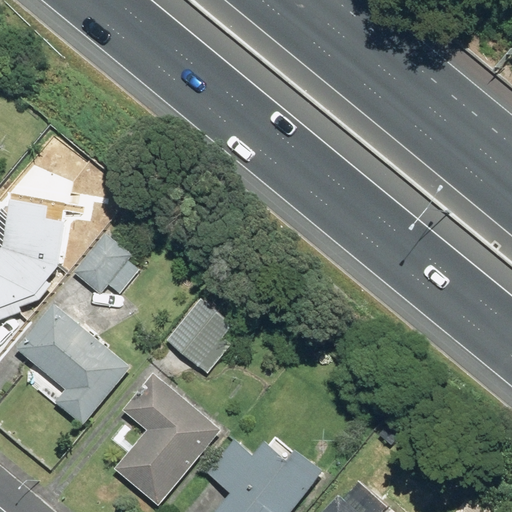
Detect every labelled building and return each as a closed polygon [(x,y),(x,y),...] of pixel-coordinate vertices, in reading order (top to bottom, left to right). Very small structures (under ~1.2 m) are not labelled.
[(26,195),(17,243),(0,264),(0,321),(31,310),(30,305),(52,298),(64,283),(60,279),(72,264),(81,219),(62,216),(65,202),(26,195)] [(111,235),(78,271),(103,294),(110,287),(119,295),(143,270),(132,259),(134,256),(111,235)] [(207,297),(169,341),(211,376),(248,333),(207,297)] [(141,365),(65,299),(24,347),(73,389),(64,398),(92,422),(141,365)] [(124,465),(168,502),(233,426),(164,367),(131,406),(157,427),(124,465)] [(242,488),(221,511),(289,511),(290,511),(291,511),(303,511),(332,478),(279,433),(262,452),(243,436),(217,467),(242,488)] [(497,511),(508,497),(481,477),(454,511),(497,511)] [(371,511),(348,491),(329,511),(371,511)]
